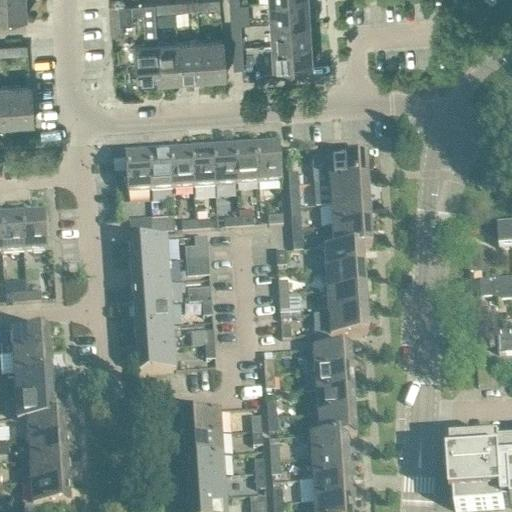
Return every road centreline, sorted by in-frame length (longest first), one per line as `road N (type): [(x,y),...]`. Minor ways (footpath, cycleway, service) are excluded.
road 1 (residential): [(99,313),(110,394),(129,407),(229,405),(227,355),(246,352),(239,235)]
road 2 (residential): [(76,125),(361,105),(444,118)]
road 3 (unclassified): [(423,414),(432,261)]
road 4 (unclassified): [(444,118),(424,218),(432,261)]
road 5 (residential): [(78,179),(86,179),(99,313)]
road 6 (unclassified): [(432,261),(455,177),(479,129)]
road 7 (residential): [(76,125),(66,0)]
